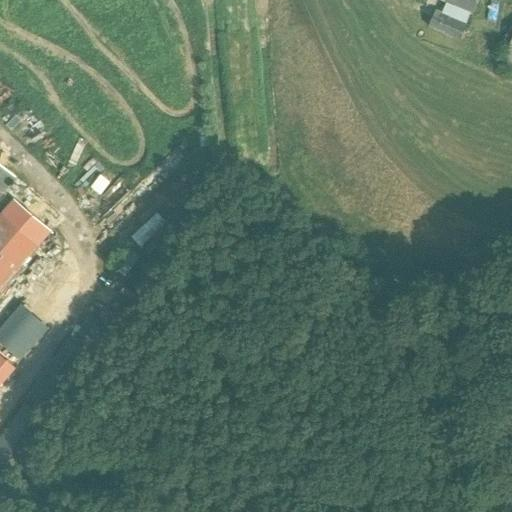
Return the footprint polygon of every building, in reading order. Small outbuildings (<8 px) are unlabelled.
[(446,0),(473,12),(478,0),(446,0)] [(459,41),(467,24),(435,9),(427,27),(459,41)] [(511,65),(511,38),(502,61),(511,65)] [(0,195),(12,182),(16,177),(0,162),(0,195)] [(0,321),(55,258),(38,244),(50,230),(13,199),(0,214),(0,386),(16,368),(0,353),(0,321)] [(4,340),(30,363),(59,332),(33,308),(4,340)] [(0,472),(9,479),(50,420),(25,403),(0,439),(0,472)]
